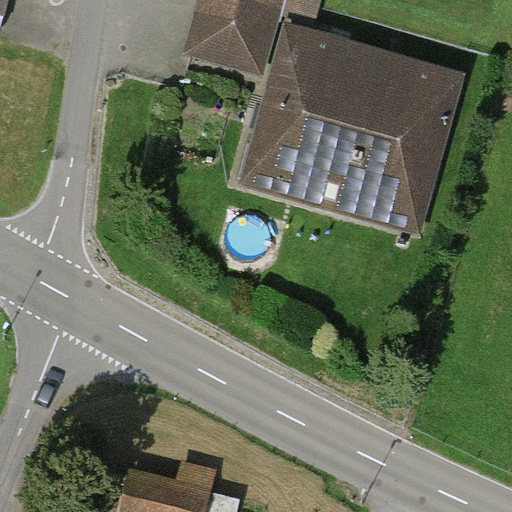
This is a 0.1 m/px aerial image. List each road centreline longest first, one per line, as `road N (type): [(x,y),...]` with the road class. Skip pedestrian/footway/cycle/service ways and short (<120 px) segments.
road 1 (tertiary): [(490,511),(346,447),(73,299)]
road 2 (unclassified): [(32,277),(73,176),(99,0)]
road 3 (residential): [(73,299),(0,494)]
